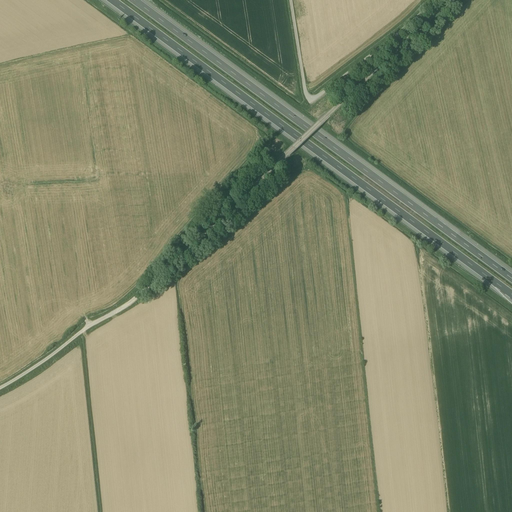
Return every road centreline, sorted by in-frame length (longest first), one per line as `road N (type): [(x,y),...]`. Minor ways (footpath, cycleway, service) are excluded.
road 1 (unclassified): [(449,0),(136,298),(0,388)]
road 2 (motorway): [(112,0),(511,295)]
road 3 (motorway): [(511,278),(138,0)]
road 4 (unclassified): [(435,0),(315,96),(304,87),(292,0)]
